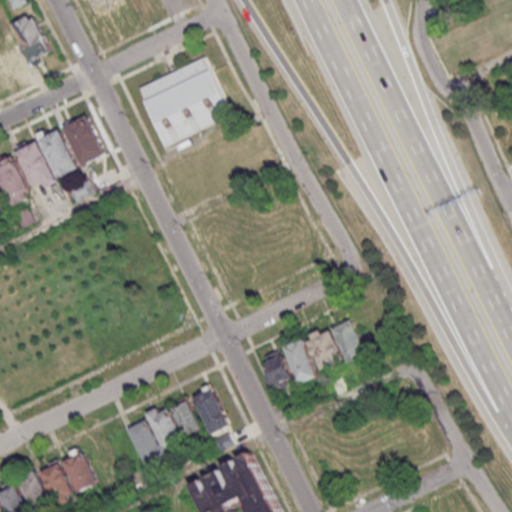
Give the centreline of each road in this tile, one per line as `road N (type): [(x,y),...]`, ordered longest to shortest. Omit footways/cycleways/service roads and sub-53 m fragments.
road 1 (residential): [(309,511),(55,0)]
road 2 (motorway): [(235,0),(344,165),(478,394),(511,432)]
road 3 (motorway): [(299,0),(511,425)]
road 4 (residential): [(352,269),(0,443)]
road 5 (motorway): [(511,345),(339,0)]
road 6 (motorway): [(511,309),(382,0)]
road 7 (residential): [(213,0),(352,269)]
road 8 (residential): [(219,12),(0,119)]
road 9 (residential): [(511,211),(468,112),(437,80),(419,42),(421,0)]
